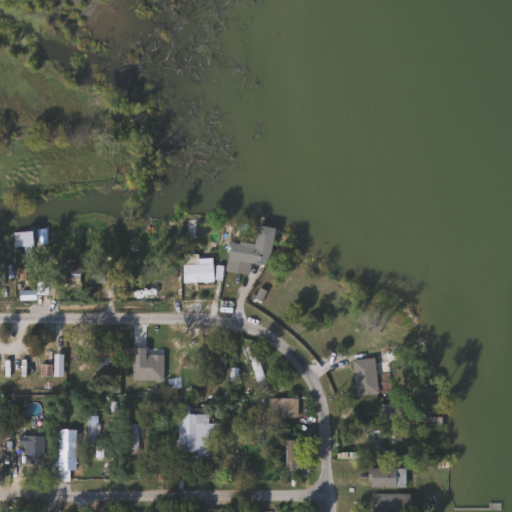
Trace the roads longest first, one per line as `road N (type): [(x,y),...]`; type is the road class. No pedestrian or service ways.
road 1 (residential): [(0,321),(276,328),(315,370),(327,402),(335,511)]
road 2 (residential): [(0,495),(334,495)]
